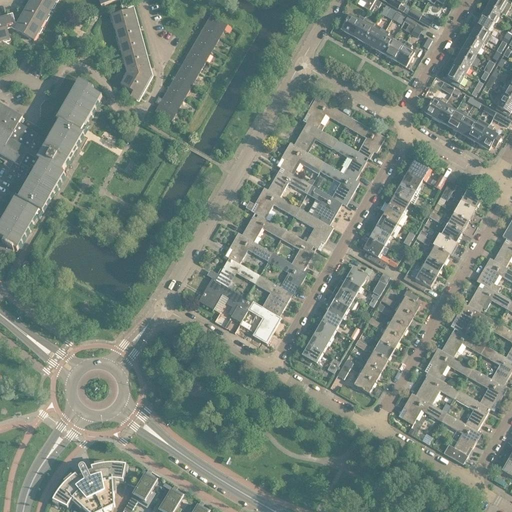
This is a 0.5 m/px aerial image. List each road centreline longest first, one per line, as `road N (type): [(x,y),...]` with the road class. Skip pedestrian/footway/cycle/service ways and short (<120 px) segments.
road 1 (residential): [(159,304),(300,65)]
road 2 (residential): [(271,369),(410,129)]
road 3 (residential): [(375,426),(505,185)]
road 4 (residential): [(41,90),(61,66),(74,64),(103,82),(118,110),(147,105),(158,77),(139,0)]
road 5 (tertiary): [(274,511),(118,407)]
road 6 (residential): [(396,121),(464,0)]
road 7 (residential): [(159,304),(271,369)]
